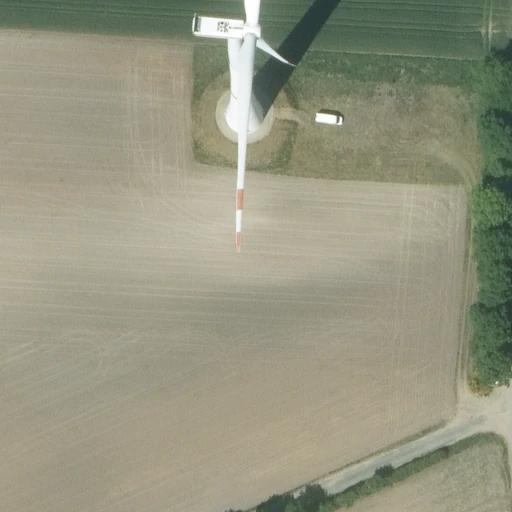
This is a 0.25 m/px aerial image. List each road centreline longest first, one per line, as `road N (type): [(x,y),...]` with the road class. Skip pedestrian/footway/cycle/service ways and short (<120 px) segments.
road 1 (track): [(467,433),(479,136),(369,130)]
road 2 (track): [(275,511),(511,415)]
